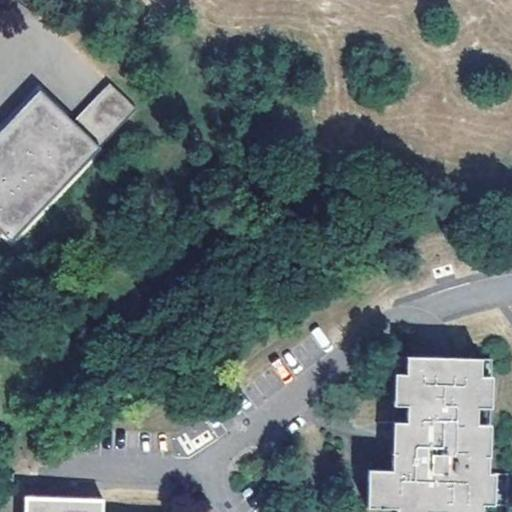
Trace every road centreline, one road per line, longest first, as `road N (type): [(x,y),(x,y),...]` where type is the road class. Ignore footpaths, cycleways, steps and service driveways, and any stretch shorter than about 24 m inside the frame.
road 1 (residential): [(202,467),(351,350),(427,312),(511,286)]
road 2 (residential): [(202,467),(54,471)]
